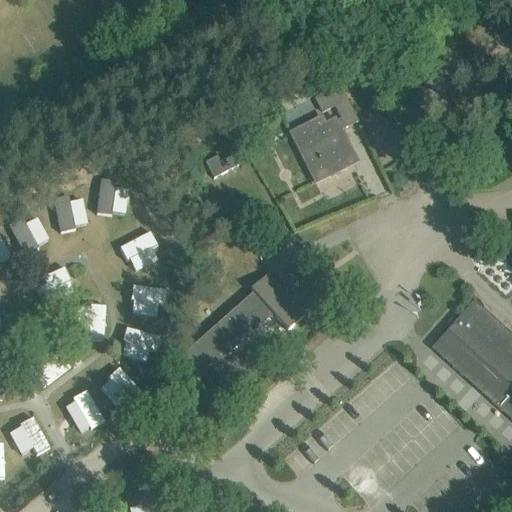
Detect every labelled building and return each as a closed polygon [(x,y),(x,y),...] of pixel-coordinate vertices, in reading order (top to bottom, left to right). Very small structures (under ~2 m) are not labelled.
[(321,114),(335,108),(345,130),(359,123),(341,86),(314,99),(321,114)] [(291,134),(315,183),(347,167),(341,156),(350,152),(350,154),(351,153),(334,121),(325,126),(321,119),(291,134)] [(205,163),(214,180),(239,167),(234,157),(221,163),(218,157),(205,163)] [(90,215),(115,227),(128,199),(103,188),(90,215)] [(61,198),(40,207),(50,230),(72,221),(61,198)] [(10,222),(20,246),(41,237),(31,213),(10,222)] [(0,228),(0,256),(9,253),(0,228)] [(117,244),(128,269),(156,257),(145,232),(117,244)] [(130,293),(146,314),(170,295),(154,275),(130,293)] [(304,317),(267,276),(251,291),(255,295),(183,358),(200,378),(272,315),(287,332),(304,317)] [(433,350),(511,420),(511,334),(476,302),(433,350)] [(135,349),(116,367),(138,390),(157,373),(135,349)] [(31,414),(18,420),(39,461),(51,455),(31,414)] [(0,452),(0,483),(1,486),(14,479),(0,452)] [(151,511),(139,498),(122,511),(151,511)]
